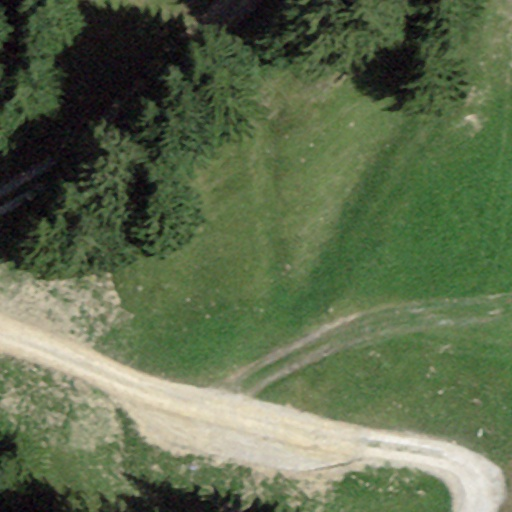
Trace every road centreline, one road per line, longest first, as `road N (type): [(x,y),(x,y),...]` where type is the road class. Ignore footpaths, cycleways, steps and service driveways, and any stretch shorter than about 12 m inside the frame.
road 1 (track): [(484,511),(483,477),(459,459),(117,381),(30,327),(0,323)]
road 2 (track): [(0,200),(141,114),(229,0)]
road 3 (track): [(511,303),(387,318),(330,338),(256,373),(231,406)]
